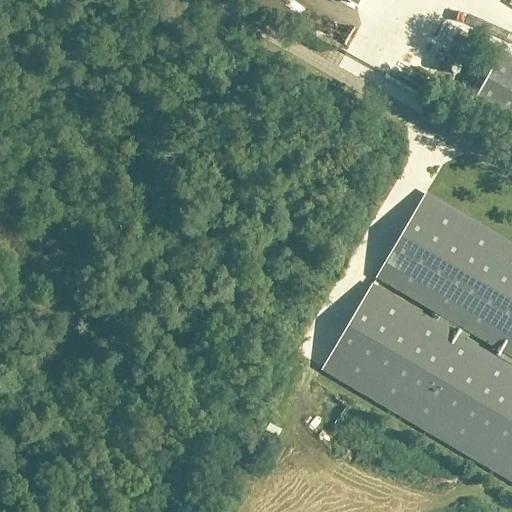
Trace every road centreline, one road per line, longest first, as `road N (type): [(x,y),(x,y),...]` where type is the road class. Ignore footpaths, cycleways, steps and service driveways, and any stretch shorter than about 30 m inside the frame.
road 1 (track): [(207,0),(373,95)]
road 2 (unclassified): [(511,177),(373,95)]
